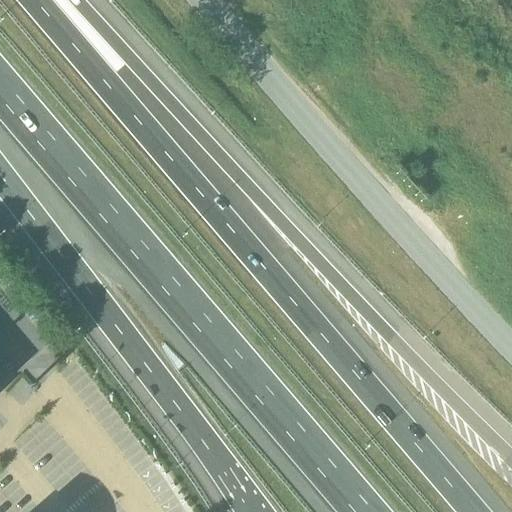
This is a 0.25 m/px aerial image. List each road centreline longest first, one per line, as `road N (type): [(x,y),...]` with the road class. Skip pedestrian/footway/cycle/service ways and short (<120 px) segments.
road 1 (motorway): [(477,511),(35,0)]
road 2 (motorway): [(511,456),(215,153),(78,0)]
road 3 (motorway): [(0,85),(366,511)]
road 4 (unclassified): [(205,0),(511,347)]
road 5 (motorway): [(0,174),(249,511)]
